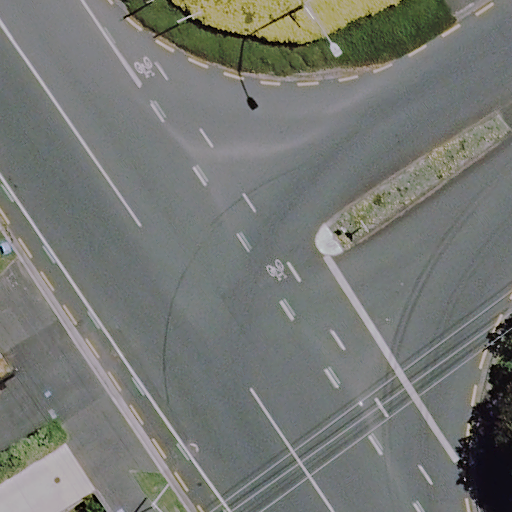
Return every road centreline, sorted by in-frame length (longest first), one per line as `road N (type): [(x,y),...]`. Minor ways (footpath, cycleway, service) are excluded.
road 1 (residential): [(207,331),(0,23)]
road 2 (tertiary): [(207,331),(511,126)]
road 3 (tertiary): [(336,511),(207,331)]
